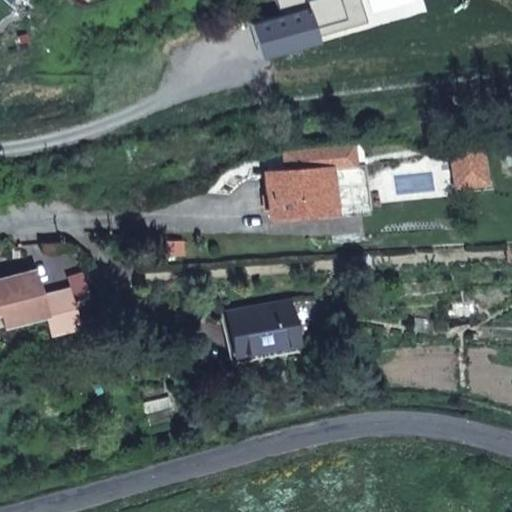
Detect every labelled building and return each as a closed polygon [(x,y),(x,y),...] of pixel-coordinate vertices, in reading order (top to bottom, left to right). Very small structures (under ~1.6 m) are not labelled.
[(269,76),(307,68),(304,53),(266,63),(269,76)] [(311,87),(307,68),(269,76),(274,96),(311,87)] [(452,139),(456,185),(488,183),(484,136),(452,139)] [(287,170),(268,170),(271,214),(371,207),(367,163),(358,164),(356,143),(346,144),(286,149),(287,170)] [(374,266),(373,254),(372,254),(370,254),(347,256),(348,268),(374,266)] [(81,306),(80,305),(80,304),(79,301),(72,303),(69,288),(41,295),(35,269),(0,278),(0,312),(3,325),(45,314),(50,333),(78,326),(76,318),(83,316),(81,306)] [(295,342),(288,300),(227,311),(234,353),(254,349),(256,354),(296,347),(295,342)]
